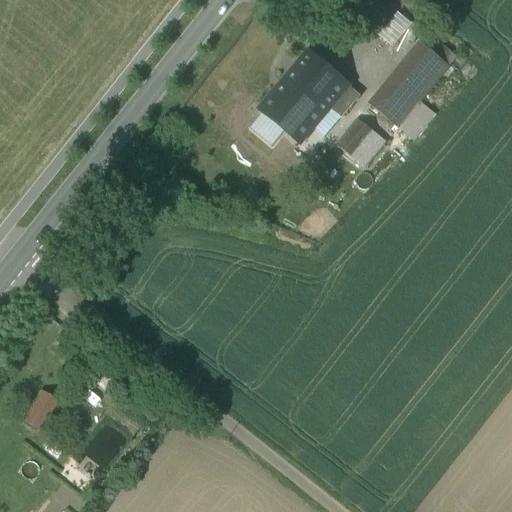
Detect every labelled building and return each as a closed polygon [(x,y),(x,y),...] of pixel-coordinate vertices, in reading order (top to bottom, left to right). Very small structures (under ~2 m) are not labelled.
[(390,25),(367,6),(353,23),(376,42),(390,25)] [(399,48),(419,25),(405,13),(385,36),(399,48)] [(457,57),(429,35),(422,44),(449,67),(457,57)] [(422,44),(371,105),(398,128),(449,67),(422,44)] [(349,86),(311,54),(262,112),(300,144),(322,118),(335,129),(342,120),(329,109),(349,86)] [(374,135),(359,122),(338,147),(354,160),(374,135)] [(374,135),(354,160),(364,168),(385,143),(374,135)] [(161,170),(140,175),(144,192),(165,187),(161,170)] [(42,394),(25,421),(38,429),(56,402),(42,394)]
